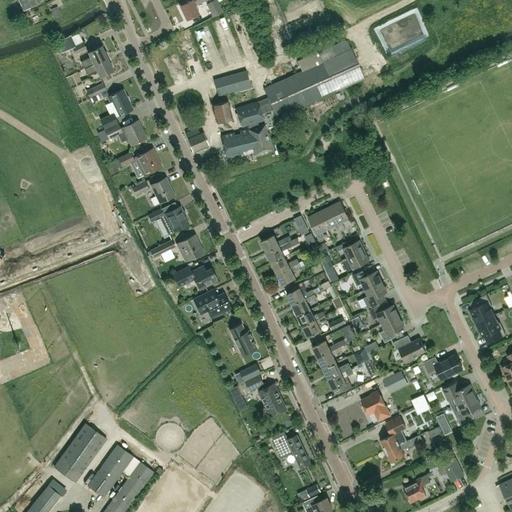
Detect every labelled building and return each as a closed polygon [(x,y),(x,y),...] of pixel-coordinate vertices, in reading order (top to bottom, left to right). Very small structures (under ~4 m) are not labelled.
[(18,0),(23,10),(30,6),(43,0),(18,0)] [(190,0),(180,5),(187,19),(198,14),(194,5),(205,0),(190,0)] [(216,0),(213,0),(206,4),(212,17),(222,12),(216,0)] [(62,1),(55,4),(59,12),(65,10),(62,1)] [(217,16),(223,46),(239,43),(232,13),(217,16)] [(213,23),(199,27),(207,57),(221,53),(213,23)] [(70,34),(66,36),(60,39),(66,51),(72,48),(75,53),(86,48),(83,42),(75,46),(70,34)] [(187,36),(191,53),(197,51),(193,35),(187,36)] [(430,37),(414,45),(417,51),(433,43),(430,37)] [(268,97),(257,101),(261,114),(273,109),(277,117),(335,91),(364,78),(347,40),(316,53),(321,62),(263,88),(268,97)] [(84,68),(107,57),(101,45),(88,52),(90,56),(80,61),(84,68)] [(113,69),(107,57),(84,68),(88,76),(97,71),(99,76),(113,69)] [(218,95),(250,86),(246,70),(213,80),(218,95)] [(92,88),(91,88),(85,90),(89,98),(95,95),(95,94),(106,89),(103,83),(92,88)] [(132,109),(122,89),(107,96),(110,102),(112,101),(119,115),(132,109)] [(212,105),(216,124),(232,119),(228,101),(212,105)] [(248,129),(221,136),(227,158),(253,151),(254,155),(273,149),(264,124),(258,126),(257,122),(263,120),(261,114),(257,101),(235,108),(241,126),(246,125),(248,129)] [(104,129),(117,123),(114,116),(101,122),(104,129)] [(117,123),(104,129),(109,139),(118,134),(121,142),(128,139),(131,145),(146,138),(137,120),(120,128),(117,123)] [(200,134),(188,139),(193,150),(208,144),(203,132),(200,134)] [(160,166),(152,148),(136,156),(144,174),(160,166)] [(134,159),(130,152),(118,158),(121,165),(134,159)] [(175,195),(166,177),(150,185),(159,203),(175,195)] [(149,189),(145,181),(132,187),(135,195),(149,189)] [(329,206),(341,231),(345,229),(342,223),(349,219),(340,201),(329,206)] [(180,206),(164,214),(164,215),(160,217),(168,234),(189,224),(180,206)] [(329,206),(318,212),(327,230),(334,226),(338,233),(341,231),(329,206)] [(164,215),(164,214),(161,208),(148,215),(151,221),(160,217),(164,215)] [(304,210),(298,213),(306,232),(313,230),(304,210)] [(327,230),(318,212),(307,217),(316,235),(319,242),(323,240),(320,233),(327,230)] [(203,252),(194,234),(177,243),(186,260),(203,252)] [(290,235),(277,242),(274,234),(261,241),(266,252),(292,239),(290,235)] [(295,238),(292,239),(266,252),(271,263),(284,256),(282,251),(292,246),(291,245),(297,242),(295,238)] [(171,239),(159,246),(166,261),(174,257),(170,249),(175,247),(171,239)] [(347,258),(364,250),(359,240),(347,245),(345,242),(335,247),(337,251),(342,248),(347,258)] [(320,250),(318,246),(316,242),(307,246),(311,254),(320,250)] [(325,242),(318,246),(320,250),(321,253),(329,249),(325,242)] [(364,250),(347,258),(350,264),(345,267),(347,271),(369,260),(364,250)] [(332,265),(327,254),(320,257),(325,269),(332,265)] [(288,263),(284,256),(271,263),(277,273),(299,262),(297,259),(288,263)] [(299,262),(277,273),(282,284),(295,278),(291,271),(301,266),(299,262)] [(189,266),(186,267),(172,274),(179,287),(194,280),(199,289),(217,280),(211,267),(205,270),(203,265),(191,271),(189,266)] [(365,289),(382,281),(376,270),(365,276),(362,270),(352,275),(357,285),(362,283),(365,289)] [(332,275),(325,279),(327,283),(334,280),(332,275)] [(382,281),(365,289),(368,296),(363,298),(368,308),(378,303),(376,297),(387,292),(382,281)] [(298,284),(299,287),(286,293),(292,305),(320,291),(318,287),(307,292),(302,282),(298,284)] [(223,293),(217,296),(213,289),(208,292),(193,299),(200,313),(207,310),(211,317),(231,308),(223,293)] [(320,291),(292,305),(297,315),(310,309),(307,302),(321,295),(320,291)] [(474,324),(494,314),(490,306),(492,306),(486,294),(472,301),(475,307),(469,310),(472,316),(471,317),(474,324)] [(381,323),(398,315),(393,304),(382,310),(379,304),(368,310),(373,320),(378,317),(381,323)] [(310,309),(297,315),(302,326),(325,315),(323,311),(318,314),(317,313),(313,315),(310,309)] [(494,314),(474,324),(478,331),(479,330),(482,337),(488,334),(491,340),(505,333),(499,322),(498,322),(494,314)] [(325,315),(302,326),(308,337),(321,331),(317,324),(327,319),(325,315)] [(398,315),(381,323),(385,330),(379,332),(384,342),(395,337),(392,331),(404,326),(398,315)] [(342,317),(328,323),(331,330),(345,323),(342,317)] [(245,332),(241,323),(229,329),(241,355),(256,347),(248,330),(245,332)] [(419,338),(411,342),(410,341),(408,340),(407,341),(405,336),(392,342),(396,350),(398,349),(405,363),(415,358),(414,356),(425,351),(422,346),(423,346),(419,338)] [(343,339),(328,346),(325,340),(312,346),(317,357),(330,351),(340,346),(346,344),(343,339)] [(342,350),(340,346),(330,351),(317,357),(323,368),(336,362),(332,355),(336,353),(342,350)] [(511,353),(507,356),(511,363),(502,367),(511,387),(511,386),(511,353)] [(438,362),(435,356),(422,362),(428,373),(437,369),(441,379),(462,369),(455,354),(438,362)] [(341,372),(336,362),(323,368),(328,379),(341,372)] [(257,364),(246,369),(240,372),(244,380),(250,378),(261,372),(257,364)] [(346,383),(341,372),(328,379),(333,390),(338,388),(340,393),(352,387),(349,382),(346,383)] [(406,383),(401,372),(384,380),(389,391),(406,383)] [(245,381),(249,390),(264,383),(259,374),(245,381)] [(456,382),(453,383),(442,389),(451,407),(475,395),(470,384),(459,389),(456,382)] [(277,390),(274,383),(259,391),(271,416),(286,408),(279,395),(277,390)] [(230,389),(236,402),(243,398),(237,385),(230,389)] [(368,414),(376,410),(377,412),(386,407),(378,390),(370,393),(371,395),(361,400),(368,414)] [(475,395),(451,407),(460,425),(470,419),(467,412),(480,406),(475,395)] [(380,440),(385,451),(407,440),(401,430),(406,428),(400,416),(386,423),(390,431),(391,431),(392,434),(380,440)] [(54,467),(75,482),(106,439),(85,424),(54,467)] [(297,434),(288,438),(284,431),(272,437),(282,457),(293,452),(301,468),(310,463),(297,434)] [(407,440),(385,451),(391,461),(404,455),(402,450),(408,446),(409,448),(423,441),(420,434),(407,440)] [(133,456),(117,444),(87,485),(103,497),(133,456)] [(464,475),(455,456),(442,462),(451,481),(464,475)] [(103,511),(123,511),(153,471),(140,461),(103,511)] [(415,480),(415,481),(403,487),(410,502),(420,497),(421,498),(426,496),(425,495),(421,486),(430,481),(427,474),(415,480)] [(511,478),(499,484),(511,509),(511,508),(511,478)] [(320,491),(317,484),(306,489),(309,496),(320,491)] [(48,485),(29,508),(33,511),(46,511),(60,495),(48,485)] [(307,511),(325,511),(332,509),(327,497),(317,501),(315,496),(303,502),(307,511)]
